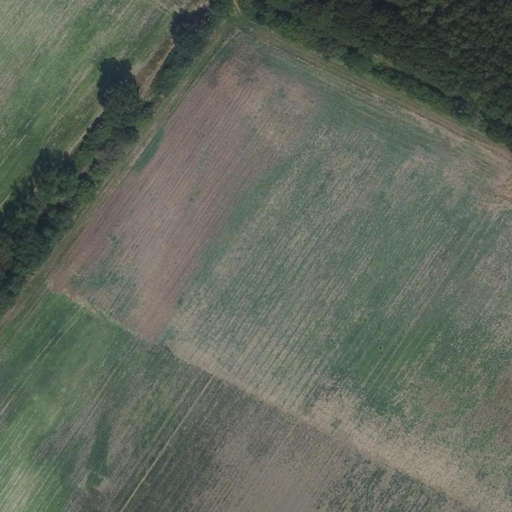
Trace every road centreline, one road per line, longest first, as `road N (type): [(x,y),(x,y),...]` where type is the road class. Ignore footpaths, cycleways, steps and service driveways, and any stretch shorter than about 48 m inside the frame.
road 1 (track): [(201,0),(0,257)]
road 2 (track): [(262,0),(511,116)]
